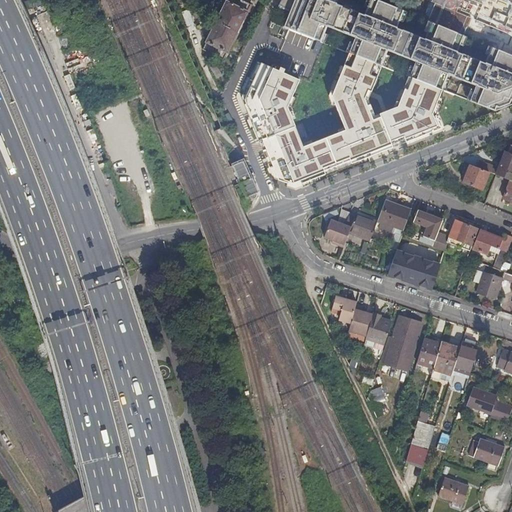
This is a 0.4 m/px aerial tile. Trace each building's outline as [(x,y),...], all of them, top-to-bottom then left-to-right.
[(336,0),(299,0),(287,30),(272,23),(255,57),(236,99),(268,179),(288,189),(440,132),(433,112),(439,93),(440,90),(487,111),(511,104),(511,55),(499,50),(489,46),(483,63),(456,51),(462,36),(427,21),(422,38),(394,28),(400,12),(364,0),(363,0),(358,15),(335,5),(336,0)] [(511,0),(428,0),(428,2),(511,33),(511,0)] [(237,7),(228,2),(227,1),(206,42),(207,42),(203,50),(204,50),(200,57),(219,68),(227,53),(228,53),(248,12),(237,7)] [(189,22),(183,23),(181,24),(185,40),(189,39),(194,38),(189,22)] [(206,75),(213,87),(219,83),(212,72),(206,75)] [(511,153),(509,152),(504,150),(499,163),(498,162),(496,167),(499,169),(496,175),(510,180),(511,180),(511,153)] [(249,193),(250,188),(236,156),(225,161),(235,181),(242,196),(244,195),(249,193)] [(499,169),(496,167),(478,161),(476,167),(489,172),(495,174),(496,175),(499,169)] [(476,167),(470,164),(463,181),(482,189),(489,172),(476,167)] [(511,180),(510,180),(503,198),(511,201),(511,180)] [(411,210),(385,200),(378,220),(404,229),(411,210)] [(438,232),(442,220),(418,211),(414,221),(428,227),(424,236),(435,240),(438,232)] [(346,225),(333,220),(331,220),(325,237),(336,241),(335,244),(344,247),(346,241),(349,232),(371,240),(378,222),(356,214),(354,217),(349,216),(346,225)] [(448,236),(438,232),(435,240),(433,245),(445,250),(448,242),(471,250),(479,229),(455,220),(448,236)] [(484,226),(482,225),(473,247),(488,253),(490,248),(491,245),(498,247),(501,248),(494,267),(500,270),(511,238),(511,236),(504,233),(502,238),(483,231),(484,226)] [(387,275),(432,289),(440,265),(396,251),(387,275)] [(502,279),(511,282),(511,273),(505,271),(502,279)] [(495,301),(502,279),(483,274),(476,295),(495,301)] [(349,323),(355,306),(355,303),(335,296),(332,308),(340,310),(338,320),(349,323)] [(365,337),(371,316),(361,313),(362,308),(355,306),(349,323),(347,331),(365,337)] [(380,315),(372,313),(371,316),(365,337),(363,344),(382,350),(391,323),(379,319),(380,315)] [(422,323),(399,316),(392,337),(389,336),(381,363),(407,371),(422,323)] [(425,334),(424,338),(440,343),(442,340),(425,334)] [(440,343),(424,338),(416,362),(433,367),(440,343)] [(442,340),(441,342),(460,348),(460,346),(442,340)] [(462,341),(460,348),(457,358),(473,362),(478,346),(462,341)] [(441,342),(440,343),(433,367),(433,369),(442,372),(440,379),(449,382),(457,358),(460,348),(441,342)] [(511,373),(511,352),(510,352),(503,350),(497,367),(505,370),(504,370),(511,373)] [(353,355),(349,367),(353,376),(359,357),(353,355)] [(442,372),(433,369),(430,379),(439,381),(440,379),(442,372)] [(493,409),(509,415),(511,407),(495,401),(497,396),(473,387),(466,405),(491,414),(493,409)] [(385,415),(382,396),(372,398),(375,416),(385,415)] [(506,423),(509,415),(493,409),(491,414),(490,417),(506,423)] [(410,444),(422,448),(430,424),(417,420),(410,444)] [(422,448),(428,449),(435,426),(430,424),(422,448)] [(489,462),(497,465),(498,465),(504,447),(480,438),(479,441),(474,440),(469,455),(489,462)] [(406,459),(423,465),(428,449),(422,448),(410,444),(406,459)] [(469,486),(445,478),(438,496),(462,505),(469,486)]
